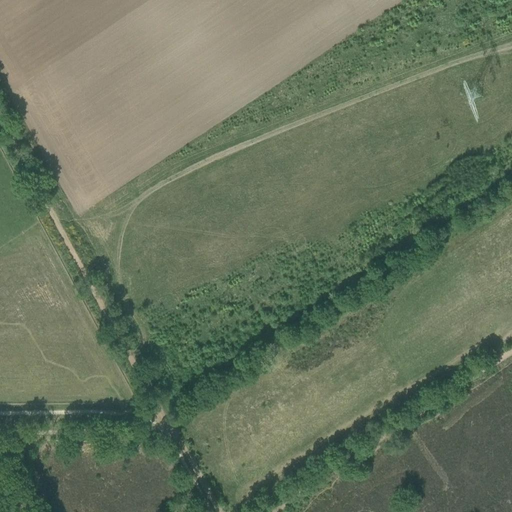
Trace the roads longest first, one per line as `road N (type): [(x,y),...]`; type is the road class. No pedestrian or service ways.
road 1 (track): [(47,211),(96,215),(173,166),(511,37)]
road 2 (track): [(0,120),(172,432)]
road 3 (track): [(262,511),(511,350)]
road 4 (track): [(0,431),(163,432)]
